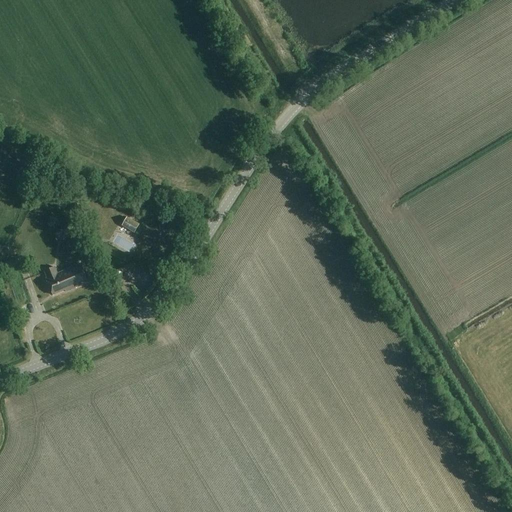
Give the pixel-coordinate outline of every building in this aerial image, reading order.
[(402,23),(394,24),(394,32),(403,31),(402,23)] [(76,206),(72,211),(82,219),(86,214),(76,206)] [(134,234),(139,225),(127,218),(122,227),(134,234)] [(0,265),(0,278),(20,270),(16,259),(0,265)] [(90,282),(83,264),(58,275),(55,268),(45,272),(48,279),(47,280),(53,296),(65,291),(66,292),(90,282)]
